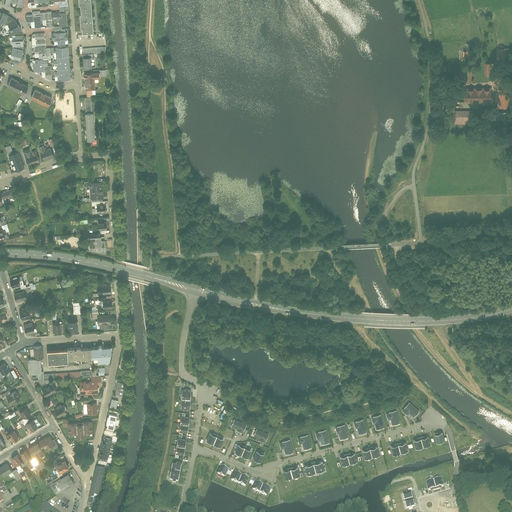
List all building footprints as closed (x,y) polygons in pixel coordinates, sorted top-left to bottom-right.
[(3,0),(3,4),(10,5),(11,2),(17,3),(17,7),(23,8),(24,0),(3,0)] [(89,0),(77,0),(77,4),(79,4),(79,13),(79,27),(80,27),(81,32),(91,31),(89,0)] [(0,23),(5,25),(8,16),(0,12),(0,23)] [(41,14),(41,21),(46,20),(47,27),(53,27),(53,20),(59,20),(59,26),(67,26),(67,12),(51,13),(51,12),(46,12),(46,13),(41,13),(41,14)] [(41,14),(26,15),(26,23),(34,22),(35,28),(42,28),(41,21),(41,14)] [(11,34),(20,30),(16,21),(7,25),(11,34)] [(58,76),(58,80),(71,80),(70,46),(67,46),(67,39),(68,38),(68,32),(66,32),(66,29),(61,29),(61,32),(54,32),(55,45),(58,45),(58,47),(55,47),(55,50),(58,50),(58,53),(54,53),(54,58),(57,58),(57,61),(54,61),(54,66),(57,66),(57,72),(55,72),(55,76),(58,76)] [(33,60),(34,72),(47,72),(47,67),(49,67),(48,54),(45,54),(45,46),(47,46),(46,38),(45,38),(45,34),(35,34),(35,47),(35,54),(39,54),(39,60),(33,60)] [(12,40),(12,47),(24,47),(23,36),(15,36),(16,40),(12,40)] [(506,43),(495,44),(496,58),(507,57),(506,43)] [(12,54),(11,58),(20,61),(23,50),(12,47),(10,54),(12,54)] [(105,48),(82,49),(83,68),(95,67),(95,56),(93,56),(93,54),(105,53),(105,48)] [(472,82),(472,69),(460,69),(460,82),(472,82)] [(100,73),(84,74),(86,99),(91,98),(91,90),(95,90),(94,80),(99,79),(99,77),(106,76),(106,70),(99,71),(100,73)] [(10,78),(6,87),(24,95),(28,87),(10,78)] [(468,88),(467,101),(494,102),(495,89),(468,88)] [(36,91),(32,99),(48,106),(52,98),(36,91)] [(86,99),(85,99),(86,113),(85,113),(87,141),(95,140),(93,113),(92,113),(91,98),(86,99)] [(455,107),(455,120),(472,119),(472,107),(455,107)] [(43,145),(39,147),(44,162),(54,158),(51,148),(45,150),(43,145)] [(26,156),(23,157),(28,168),(40,163),(35,151),(31,152),(32,155),(30,156),(29,152),(25,154),(26,156)] [(8,156),(13,172),(24,169),(18,152),(8,156)] [(91,189),(91,199),(103,198),(102,182),(87,182),(87,189),(91,189)] [(10,189),(0,192),(0,193),(2,199),(12,195),(10,189)] [(97,214),(106,214),(105,201),(91,202),(91,206),(96,206),(97,214)] [(99,230),(107,229),(106,221),(99,222),(99,230)] [(6,230),(0,231),(0,241),(9,238),(6,230)] [(100,237),(88,237),(88,243),(92,243),(92,247),(104,247),(104,240),(101,240),(100,237)] [(21,276),(10,280),(13,287),(20,284),(19,281),(22,280),(21,276)] [(111,292),(110,284),(98,286),(99,294),(111,292)] [(26,298),(24,291),(15,294),(17,298),(18,301),(26,298)] [(112,308),(111,300),(103,301),(104,309),(112,308)] [(20,313),(22,318),(30,316),(29,310),(26,310),(26,308),(22,309),(23,312),(20,313)] [(111,324),(110,315),(97,315),(97,325),(99,325),(100,329),(106,328),(106,324),(111,324)] [(76,321),(67,321),(67,332),(77,332),(76,321)] [(35,332),(32,325),(24,327),(27,335),(35,332)] [(110,347),(90,348),(91,359),(96,358),(97,363),(108,362),(110,352),(110,347)] [(40,348),(33,348),(34,371),(41,370),(41,359),(40,348)] [(91,359),(90,348),(81,349),(81,348),(76,348),(77,349),(74,350),(74,348),(68,349),(69,361),(73,361),(73,360),(80,360),(80,361),(88,360),(88,359),(91,359)] [(46,352),(47,364),(66,363),(66,351),(46,352)] [(4,364),(0,366),(0,370),(3,375),(8,372),(4,364)] [(79,383),(80,395),(98,394),(97,381),(79,383)] [(123,397),(126,385),(118,383),(115,395),(123,397)] [(55,390),(52,384),(42,389),(46,396),(55,390)] [(191,391),(183,391),(182,410),(190,410),(191,391)] [(6,397),(7,399),(10,405),(19,400),(14,392),(6,397)] [(116,409),(118,401),(111,400),(110,408),(116,409)] [(87,403),(88,414),(95,414),(94,402),(87,403)] [(413,418),(419,412),(409,403),(404,408),(404,409),(402,411),(407,416),(409,413),(413,418)] [(54,410),(58,416),(66,412),(62,405),(54,410)] [(19,412),(29,432),(38,427),(28,407),(19,412)] [(400,423),(397,410),(386,413),(387,420),(390,419),(392,425),(400,423)] [(114,429),(117,415),(109,414),(107,428),(114,429)] [(384,427),(381,415),(370,418),(371,424),(374,423),(376,429),(384,427)] [(190,417),(181,416),(180,431),(188,432),(190,417)] [(234,419),(231,426),(236,428),(236,430),(242,433),(246,424),(234,419)] [(366,433),(362,420),(352,423),(353,430),(356,429),(358,435),(366,433)] [(67,423),(68,434),(76,434),(76,438),(85,438),(84,434),(93,433),(92,422),(82,422),(82,424),(75,424),(75,422),(67,423)] [(348,437),(345,425),(334,428),(336,434),(339,434),(340,440),(348,437)] [(6,433),(12,442),(20,437),(14,428),(6,433)] [(256,428),(253,435),(258,438),(257,440),(264,443),(268,434),(256,428)] [(330,442),(327,429),(316,432),(318,439),(321,438),(322,444),(330,442)] [(224,439),(210,433),(207,441),(220,447),(224,439)] [(442,433),(434,435),(436,444),(445,441),(442,433)] [(312,447),(309,434),(298,438),(300,444),(303,443),(304,449),(312,447)] [(55,442),(50,435),(42,440),(45,444),(47,448),(55,442)] [(112,439),(103,437),(99,457),(108,459),(112,439)] [(428,437),(413,441),(416,449),(431,445),(428,437)] [(186,439),(178,438),(176,453),(184,455),(186,439)] [(294,452),(290,439),(279,442),(281,449),(284,448),(286,454),(294,452)] [(42,450),(38,443),(29,448),(36,461),(40,459),(37,454),(42,450)] [(408,452),(406,443),(391,448),(393,456),(408,452)] [(252,451),(239,445),(235,453),(249,459),(252,451)] [(379,456),(377,448),(362,452),(364,460),(379,456)] [(29,457),(25,450),(21,453),(25,460),(28,457),(29,457)] [(264,454),(257,451),(253,459),(261,462),(264,454)] [(356,461),(354,453),(339,457),(341,465),(356,461)] [(21,462),(17,455),(12,458),(16,464),(21,462)] [(33,465),(28,457),(25,460),(30,467),(33,465)] [(68,467),(65,461),(56,466),(59,472),(68,467)] [(324,471),(322,462),(304,467),(306,476),(324,471)] [(12,470),(6,463),(0,467),(0,468),(5,475),(12,470)] [(181,464),(173,463),(169,481),(177,483),(181,464)] [(225,477),(229,469),(221,465),(218,473),(225,477)] [(99,497),(105,468),(96,466),(89,498),(95,500),(96,496),(99,497)] [(299,476),(297,468),(282,472),(285,480),(299,476)] [(246,486),(249,478),(235,472),(231,480),(246,486)] [(75,483),(69,474),(61,479),(60,477),(50,483),(58,495),(75,483)] [(443,487),(441,478),(426,482),(428,491),(443,487)] [(267,495),(271,487),(256,481),(253,489),(267,495)] [(407,508),(415,506),(410,490),(402,492),(407,508)]
